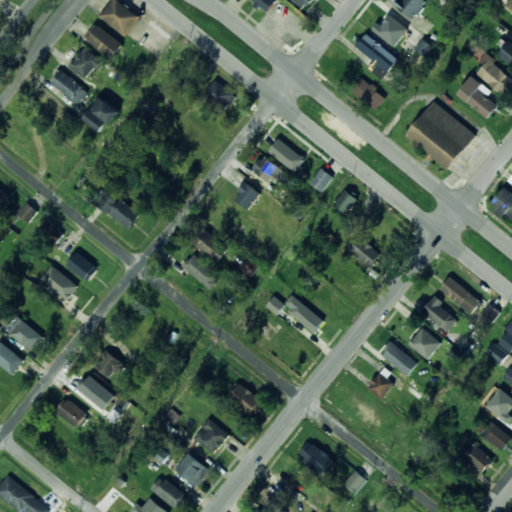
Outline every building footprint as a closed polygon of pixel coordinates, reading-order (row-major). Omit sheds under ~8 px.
[(142,17),(121,0),(115,0),(101,16),(125,36),(142,17)] [(253,0),(268,12),(278,1),(276,0),(253,0)] [(294,0),(303,9),(312,0),(294,0)] [(413,19),(427,2),(424,0),(398,0),(395,4),(413,19)] [(373,29),(395,48),(409,32),(388,13),(373,29)] [(123,46),(98,23),(86,36),(111,60),(123,46)] [(399,61),(368,33),(357,45),(374,61),(369,67),(382,80),(399,61)] [(429,59),(437,49),(423,38),(415,48),(429,59)] [(499,56),(511,65),(511,41),(510,40),(499,56)] [(88,81),(104,62),(86,47),(70,66),(88,81)] [(479,61),(484,65),(477,72),(501,94),(511,81),(511,77),(486,53),(479,61)] [(78,105),(89,94),(63,70),(52,81),(78,105)] [(501,101),(473,77),(459,93),(487,118),(501,101)] [(375,102),(381,94),(361,78),(352,90),(372,106),(375,102)] [(237,93),(214,81),(205,98),(228,110),(237,93)] [(58,108),(45,96),(36,105),(49,118),(58,108)] [(121,113),(103,97),(84,118),(102,134),(121,113)] [(407,136),(451,170),(478,134),(435,101),(407,136)] [(47,129),(31,114),(15,131),(30,146),(47,129)] [(313,158),(283,136),(272,152),(301,174),(313,158)] [(285,171),(265,155),(254,169),(274,185),(285,171)] [(334,177),(322,168),(310,183),(322,192),(334,177)] [(261,192),(246,182),(234,198),(250,209),(261,192)] [(491,205),(511,220),(511,190),(506,186),(491,205)] [(0,208),(2,210),(12,197),(0,187),(0,208)] [(345,213),(359,200),(348,189),(335,202),(345,213)] [(99,204),(130,230),(141,217),(111,191),(99,204)] [(19,214),(29,223),(39,211),(28,203),(19,214)] [(388,246),(400,234),(376,212),(365,225),(388,246)] [(66,234),(48,219),(38,232),(56,246),(66,234)] [(229,248),(205,228),(194,242),(218,262),(229,248)] [(371,268),(382,256),(362,237),(351,249),(371,268)] [(89,282),(100,269),(79,252),(68,265),(89,282)] [(209,290),(221,278),(196,253),(184,265),(209,290)] [(250,265),(254,268),(257,262),(250,257),(243,268),(246,271),(250,265)] [(45,282),(73,304),(85,290),(57,268),(45,282)] [(483,302),(452,276),(442,288),(472,315),(483,302)] [(267,306),(278,314),(286,304),(275,295),(267,306)] [(447,333),(460,320),(436,297),(423,310),(447,333)] [(32,310),(51,328),(63,316),(44,298),(32,310)] [(328,324),(301,304),(291,318),(318,338),(328,324)] [(500,310),(487,305),(480,322),(493,327),(500,310)] [(33,352),(45,338),(18,315),(6,329),(33,352)] [(405,337),(433,361),(444,348),(416,324),(405,337)] [(510,352),(511,349),(511,332),(509,330),(499,342),(510,352)] [(419,363),(391,340),(381,353),(409,376),(419,363)] [(25,361),(2,341),(0,343),(0,363),(13,375),(25,361)] [(509,353),(495,342),(486,353),(500,364),(509,353)] [(95,365),(112,378),(124,363),(107,350),(95,365)] [(503,377),(511,383),(511,368),(511,367),(503,377)] [(129,404),(87,372),(76,387),(118,418),(129,404)] [(368,388),(383,399),(396,383),(380,372),(368,388)] [(265,405),(242,384),(230,398),(253,419),(265,405)] [(511,400),(501,391),(490,405),(511,423),(511,400)] [(78,428),(88,414),(67,398),(57,411),(78,428)] [(118,426),(129,435),(137,424),(126,416),(118,426)] [(216,456),(231,435),(209,419),(194,440),(216,456)] [(502,450),(511,437),(492,421),(481,434),(502,450)] [(336,461),(312,441),(299,456),(323,476),(336,461)] [(483,475),(495,461),(476,444),(464,457),(483,475)] [(211,472),(192,453),(177,468),(196,486),(211,472)] [(355,494),(368,481),(357,471),(345,484),(355,494)] [(0,497),(18,511),(50,511),(53,509),(9,475),(0,487),(0,497)] [(189,497),(163,475),(152,488),(178,510),(189,497)] [(119,506),(130,494),(111,478),(100,490),(119,506)] [(135,510),(137,511),(163,511),(146,497),(135,510)]
